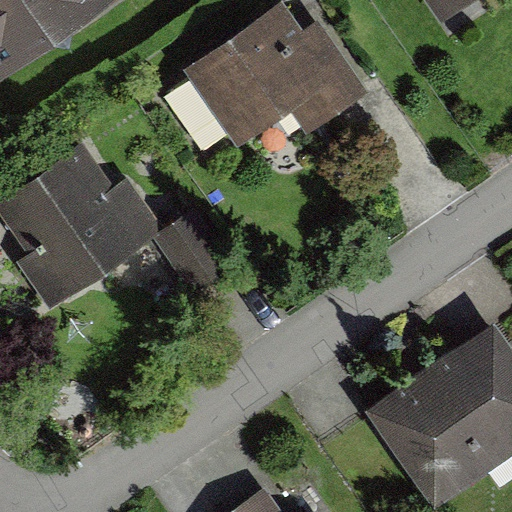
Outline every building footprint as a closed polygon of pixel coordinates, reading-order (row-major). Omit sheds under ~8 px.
[(0,0),(0,57),(2,61),(96,0),(0,0)] [(291,0),(285,0),(193,60),(244,139),(293,107),(311,134),(373,93),(325,19),(310,29),(291,0)] [(432,0),(444,18),(472,0),(432,0)] [(110,132),(0,196),(0,200),(58,298),(169,232),(110,132)] [(202,211),(164,239),(203,293),(241,265),(202,211)] [(511,324),(506,315),(373,401),(443,506),(511,461),(511,324)] [(292,511),(275,485),(234,511),(339,511),(336,506),(327,511),(292,511)]
